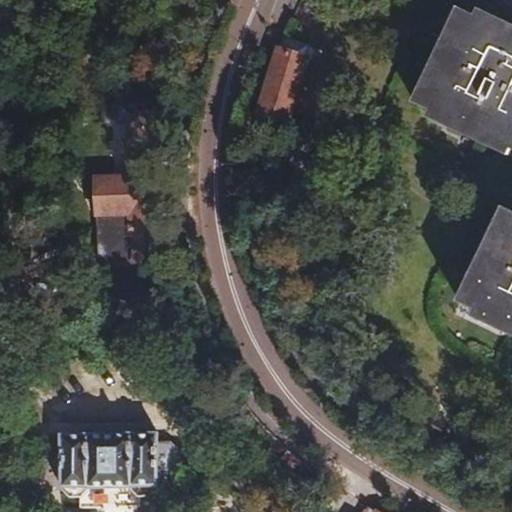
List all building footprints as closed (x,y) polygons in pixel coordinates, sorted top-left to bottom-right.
[(460,3),(416,97),(431,104),(429,111),(456,123),(457,121),(480,130),(479,134),(509,148),(511,141),(511,21),(506,19),(507,16),(479,3),(475,10),(460,3)] [(260,113),(258,123),(264,125),(267,119),(287,124),(307,56),(278,46),(270,68),(264,90),(260,113)] [(99,214),(103,214),(133,213),(135,258),(134,261),(160,260),(155,107),(135,108),(131,103),(118,103),(117,106),(117,116),(121,120),(130,120),(131,178),(99,179),(99,214)] [(511,206),(501,201),(456,294),(472,301),(469,308),(497,321),(499,318),(511,324),(511,206)] [(133,213),(103,214),(104,259),(135,258),(133,213)] [(160,435),(65,436),(64,439),(65,490),(73,497),(83,497),(83,508),(91,508),(91,511),(136,511),(136,507),(144,507),(144,497),(154,497),(162,489),(167,489),(167,482),(170,482),(170,474),(173,474),(183,464),(183,452),(173,443),(160,443),(160,435)]
